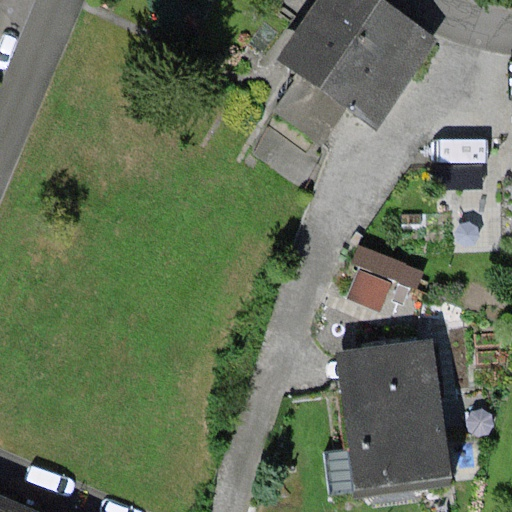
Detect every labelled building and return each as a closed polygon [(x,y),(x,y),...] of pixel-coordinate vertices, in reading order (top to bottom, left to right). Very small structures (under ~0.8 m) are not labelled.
[(370,0),(328,0),(288,58),(304,68),(352,103),(377,120),(431,42),(370,0)] [(352,103),(304,68),(273,111),(321,145),(352,103)] [(422,274),(357,249),(351,265),(416,289),(422,274)] [(359,274),(350,294),(378,306),(387,286),(359,274)] [(427,346),(336,357),(338,373),(347,449),(324,452),(329,496),(443,482),(427,346)]
